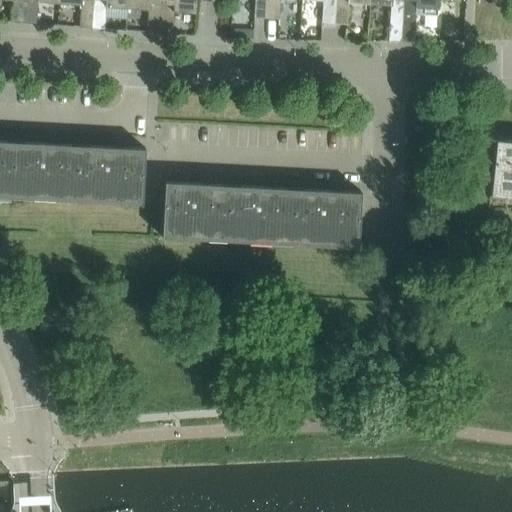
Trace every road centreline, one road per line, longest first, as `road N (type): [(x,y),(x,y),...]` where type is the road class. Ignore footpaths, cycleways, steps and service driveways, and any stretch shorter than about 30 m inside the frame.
road 1 (residential): [(167,153),(381,164),(386,67)]
road 2 (residential): [(140,60),(134,123),(0,114)]
road 3 (residential): [(386,67),(211,62)]
road 4 (residential): [(140,60),(0,52)]
road 5 (residential): [(386,67),(511,63)]
